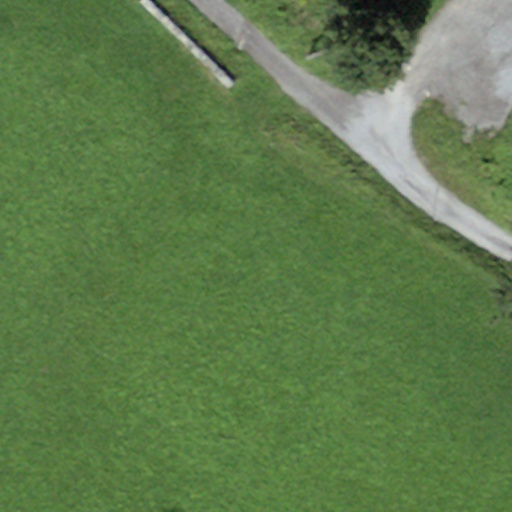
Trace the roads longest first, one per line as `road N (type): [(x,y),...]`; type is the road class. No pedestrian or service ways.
road 1 (residential): [(511,244),(374,143),(484,0)]
road 2 (track): [(374,143),(207,0)]
